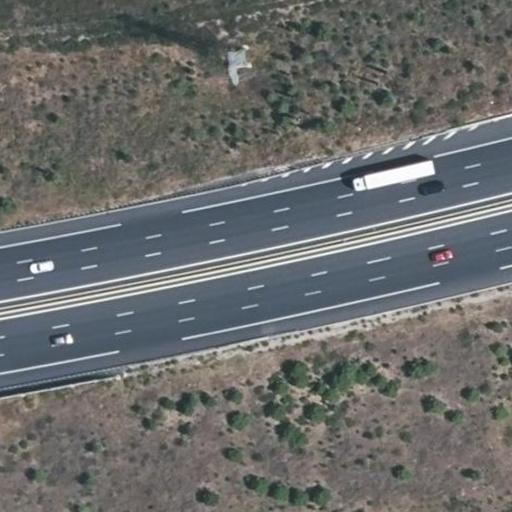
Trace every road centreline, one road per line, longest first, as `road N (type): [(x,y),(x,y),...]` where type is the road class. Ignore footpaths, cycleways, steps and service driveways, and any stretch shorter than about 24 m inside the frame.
road 1 (motorway): [(511,164),(0,274)]
road 2 (motorway): [(0,345),(511,237)]
